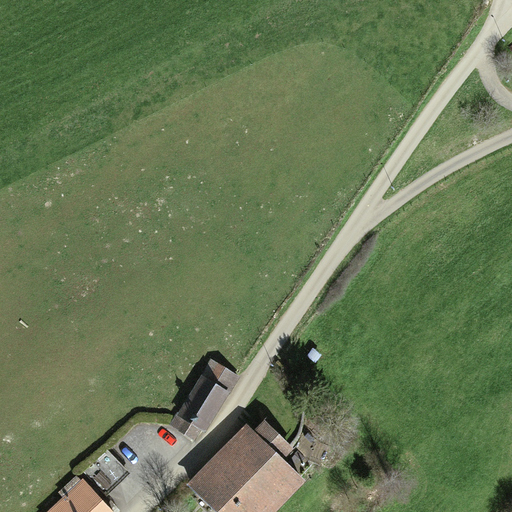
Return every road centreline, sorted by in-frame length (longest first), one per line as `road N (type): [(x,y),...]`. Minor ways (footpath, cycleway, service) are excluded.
road 1 (unclassified): [(135,511),(222,419),(428,112),(511,11)]
road 2 (track): [(349,228),(511,135)]
